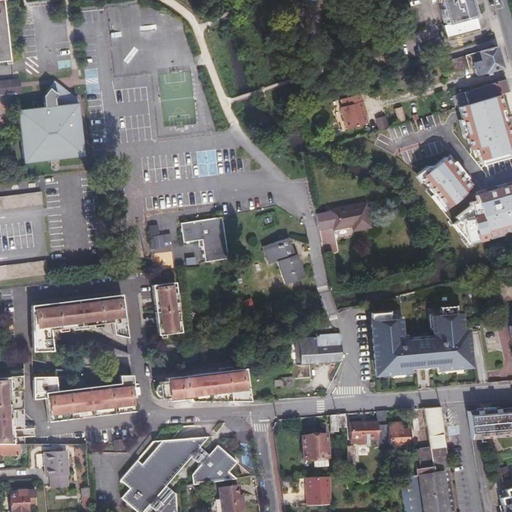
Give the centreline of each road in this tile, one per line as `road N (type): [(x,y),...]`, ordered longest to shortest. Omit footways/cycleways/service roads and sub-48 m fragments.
road 1 (residential): [(241,133),(310,221),(329,314),(350,332),(355,349),(359,402)]
road 2 (residential): [(108,482),(168,412),(256,411)]
road 3 (residential): [(359,402),(511,390)]
